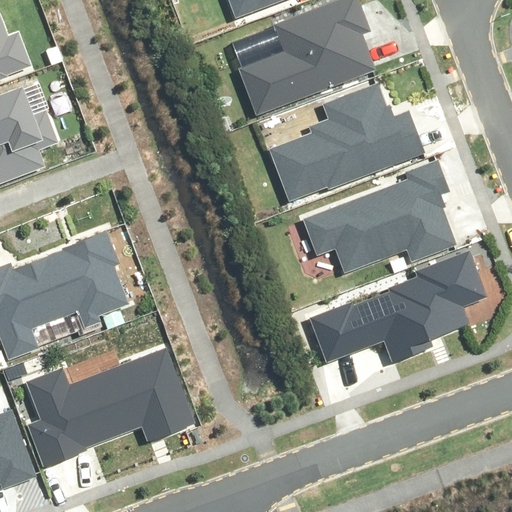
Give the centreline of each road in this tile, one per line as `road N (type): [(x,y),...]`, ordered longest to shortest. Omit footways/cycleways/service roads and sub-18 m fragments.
road 1 (residential): [(179,511),(511,384)]
road 2 (residential): [(458,0),(511,145)]
